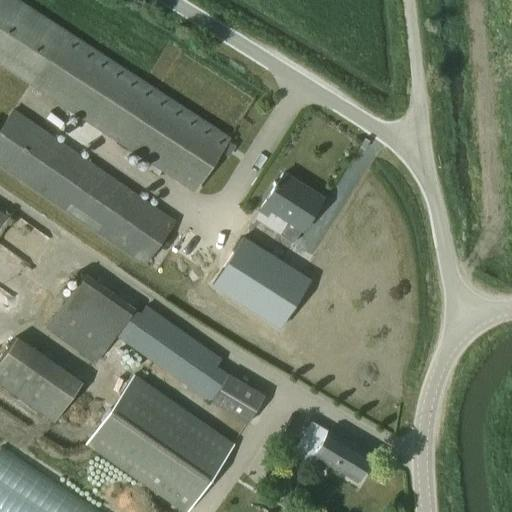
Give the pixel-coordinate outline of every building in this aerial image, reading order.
[(227,138),(12,0),(0,0),(0,65),(193,191),(227,138)] [(0,163),(145,264),(173,221),(13,111),(0,131),(0,163)] [(283,173),(263,205),(302,230),(322,198),(283,173)] [(0,249),(28,268),(47,239),(0,207),(0,249)] [(186,229),(171,250),(205,274),(220,252),(186,229)] [(306,270),(240,229),(206,279),(273,322),(306,270)] [(140,313),(119,298),(84,273),(45,328),(95,364),(114,336),(196,393),(197,392),(210,402),(209,402),(246,423),(263,395),(228,373),(224,380),(212,371),(221,359),(146,305),(140,313)] [(0,355),(0,385),(55,421),(81,380),(13,335),(0,355)] [(134,374),(85,445),(183,511),(186,511),(234,443),(134,374)] [(329,432),(315,455),(357,480),(371,457),(329,432)] [(100,511),(0,449),(0,511),(100,511)]
